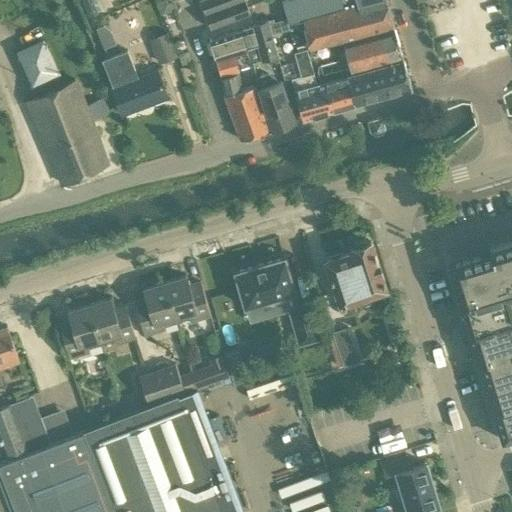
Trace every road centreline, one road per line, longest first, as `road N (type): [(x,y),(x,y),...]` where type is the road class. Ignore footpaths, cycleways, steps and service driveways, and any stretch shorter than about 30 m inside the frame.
road 1 (unclassified): [(0,217),(431,94)]
road 2 (tertiary): [(0,292),(347,190),(387,187)]
road 3 (residential): [(483,511),(387,187)]
road 4 (tertiary): [(387,187),(508,159)]
